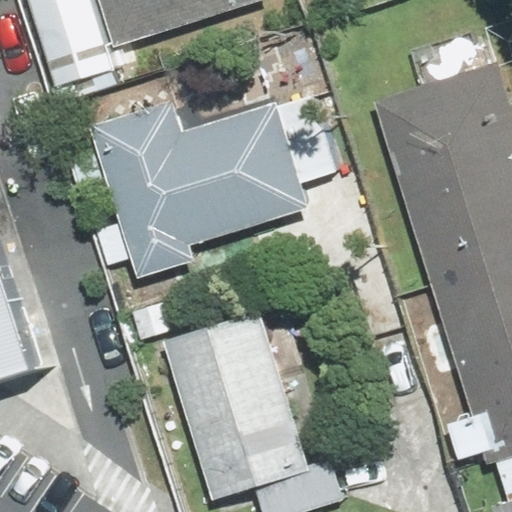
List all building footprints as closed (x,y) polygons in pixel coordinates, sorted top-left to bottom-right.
[(49,0),(71,86),(146,68),(140,46),(285,9),(282,0),(49,0)] [(511,511),(511,72),(389,109),(507,511),(511,511)] [(202,87),(104,116),(147,260),(337,205),(305,95),(212,122),(202,87)] [(0,202),(0,380),(57,375),(0,202)] [(293,295),(178,328),(228,500),(269,489),(275,511),(321,511),(354,502),(293,295)] [(51,408),(0,421),(0,511),(73,492),(51,408)]
